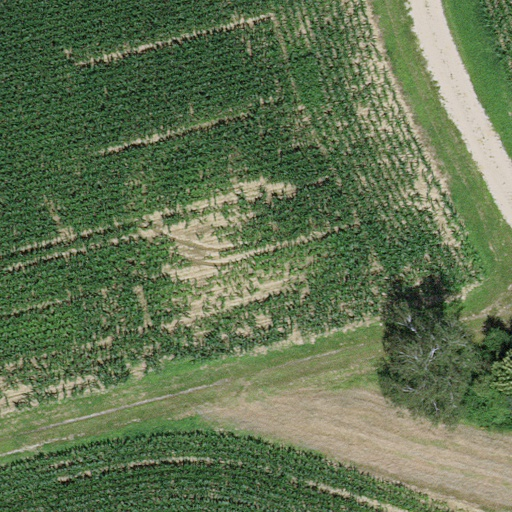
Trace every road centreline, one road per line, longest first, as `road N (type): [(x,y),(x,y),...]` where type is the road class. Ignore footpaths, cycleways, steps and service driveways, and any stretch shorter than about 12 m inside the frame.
road 1 (track): [(511,303),(0,428)]
road 2 (track): [(511,229),(494,197),(430,0)]
